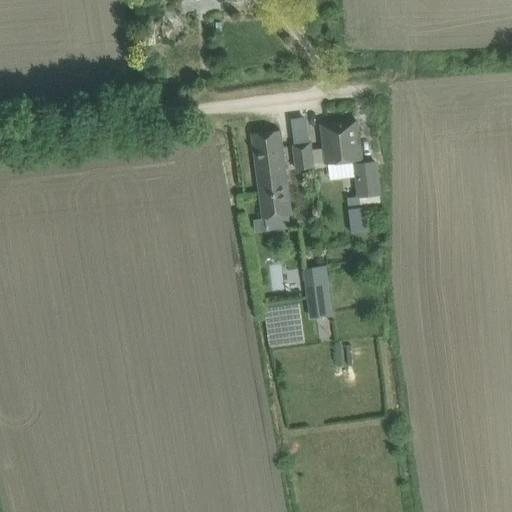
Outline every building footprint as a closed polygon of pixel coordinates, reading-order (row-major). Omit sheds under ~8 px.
[(322,125),(327,163),(361,159),(357,121),(322,125)] [(258,135),(251,136),(262,219),(263,220),(265,220),(266,231),(291,227),(289,216),(292,215),(281,131),(258,135)] [(311,143),(294,145),(297,170),(314,168),(311,143)] [(357,197),(380,196),(378,161),(353,164),(357,197)] [(372,233),(370,207),(350,208),(352,235),(372,233)] [(330,289),(307,292),(310,318),(333,315),(330,289)]
